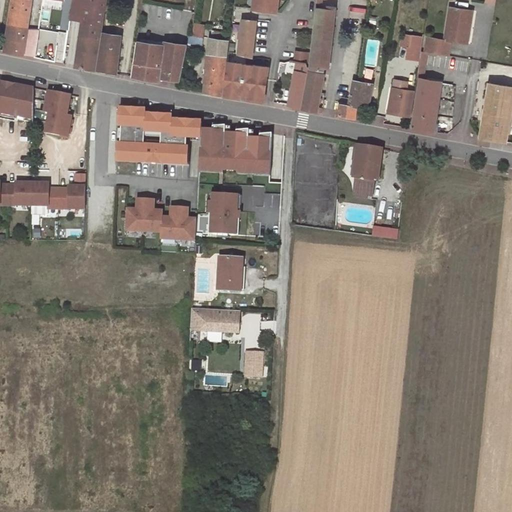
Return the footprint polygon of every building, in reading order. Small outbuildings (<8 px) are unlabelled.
[(12,0),(8,25),(27,28),(31,0),(12,0)] [(106,0),(74,0),(73,5),(71,19),(82,21),(101,24),(103,10),(105,10),(106,0)] [(113,0),(106,0),(105,10),(104,16),(111,17),(113,0)] [(253,0),(253,8),(274,11),(275,0),(253,0)] [(472,11),(450,7),(444,40),(427,37),(424,52),(426,52),(447,56),(450,41),(463,43),(465,28),(468,29),(472,11)] [(58,27),(64,29),(71,12),(64,9),(58,27)] [(332,11),(316,9),(311,54),(309,64),(326,66),(327,59),(331,59),(334,37),(329,37),(331,29),(335,29),(336,19),(331,18),(332,11)] [(257,20),(243,19),(238,53),(252,56),(257,20)] [(75,66),(93,69),(101,24),(82,21),(75,66)] [(4,50),(23,54),(36,56),(39,31),(27,28),(8,25),(4,50)] [(228,41),(229,34),(213,31),(212,38),(228,41)] [(95,70),(117,73),(122,36),(102,32),(95,70)] [(418,36),(403,34),(400,57),(415,60),(418,36)] [(204,91),(221,94),(228,41),(212,38),(209,38),(206,67),(206,71),(204,91)] [(131,76),(159,81),(159,76),(180,79),(186,49),(172,47),(173,42),(164,41),(163,45),(136,41),(131,76)] [(424,52),(420,51),(416,78),(419,79),(413,122),(412,125),(412,128),(437,132),(438,123),(434,123),(440,83),(422,79),(426,52),(424,52)] [(309,64),(311,54),(296,52),(294,62),(296,63),(306,65),(309,65),(309,64)] [(244,63),(227,61),(223,95),(239,97),(240,93),(240,91),(248,92),(248,94),(247,98),(263,100),(268,66),(252,64),(252,65),(243,63),(244,63)] [(294,62),(289,61),(286,63),(280,62),(278,72),(294,75),(296,63),(294,62)] [(288,104),(300,108),(308,66),(306,65),(296,63),(294,75),(288,104)] [(302,108),(317,112),(318,107),(324,76),(308,73),(302,108)] [(393,87),(407,90),(408,82),(395,79),(393,87)] [(339,116),(356,119),(357,106),(369,108),(372,84),(358,81),(353,80),(348,104),(340,103),(339,116)] [(0,113),(15,116),(19,117),(34,120),(35,89),(0,82),(0,113)] [(480,138),(506,142),(511,104),(511,86),(489,83),(486,105),(489,105),(488,109),(485,109),(484,116),(487,117),(486,121),(483,120),(480,138)] [(410,116),(414,91),(407,90),(393,87),(392,87),(388,112),(410,116)] [(49,92),(45,113),(50,114),(46,134),(60,137),(60,138),(68,140),(72,118),(67,117),(71,96),(49,92)] [(143,110),(121,109),(120,126),(122,126),(122,145),(119,144),(118,161),(147,163),(148,159),(153,160),(153,164),(157,164),(157,160),(162,160),(162,164),(163,164),(186,165),(188,138),(202,138),(202,132),(203,129),(203,122),(173,121),(173,116),(151,115),(150,132),(172,133),(172,136),(167,136),(166,149),(141,148),(142,131),(146,132),(147,115),(143,115),(143,110)] [(167,136),(172,136),(172,133),(150,132),(151,115),(147,115),(146,132),(142,131),(141,148),(166,149),(167,136)] [(202,138),(200,167),(213,167),(213,170),(220,170),(224,170),(239,171),(247,172),(247,169),(254,169),(254,172),(264,172),(264,170),(271,170),(273,134),(261,132),(261,139),(250,138),(250,130),(238,128),(238,134),(226,133),(227,126),(215,124),(214,130),(214,133),(202,132),(202,138)] [(382,150),(358,146),(355,174),(354,178),(356,178),(374,181),(377,181),(382,150)] [(374,181),(356,178),(355,183),(358,183),(357,192),(367,194),(372,194),(374,181)] [(0,182),(0,204),(32,206),(33,183),(17,183),(17,185),(1,185),(1,182),(0,182)] [(50,184),(33,183),(32,206),(32,215),(49,215),(49,209),(86,211),(87,188),(70,187),(70,189),(50,189),(50,184)] [(211,194),(209,234),(221,235),(221,231),(228,231),(227,235),(239,236),(241,196),(211,194)] [(196,241),(197,220),(188,219),(189,208),(172,207),(171,218),(163,218),(163,211),(154,211),(155,200),(138,199),(138,210),(129,209),(127,231),(162,233),(161,239),(196,241)] [(399,230),(374,226),(373,236),(398,239),(399,230)] [(243,258),(220,257),(218,290),(241,291),(243,258)] [(240,312),(192,309),(191,330),(239,333),(240,312)] [(246,350),(245,377),(265,377),(265,350),(246,350)]
